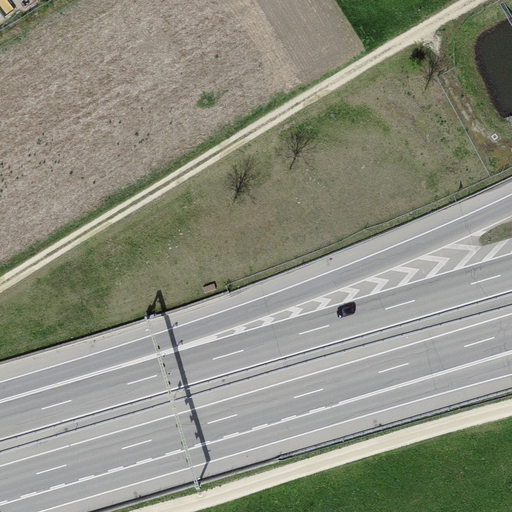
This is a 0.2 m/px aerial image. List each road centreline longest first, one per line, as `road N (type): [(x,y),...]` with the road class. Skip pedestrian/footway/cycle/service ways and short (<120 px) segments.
road 1 (track): [(472,0),(0,285)]
road 2 (motorway): [(511,202),(123,383)]
road 3 (motorway): [(511,272),(123,383)]
road 4 (motorway): [(0,483),(346,383)]
road 5 (track): [(168,511),(511,410)]
road 6 (motorway): [(346,383),(511,331)]
road 7 (motorway): [(346,383),(511,356)]
road 8 (motorway): [(123,383),(0,419)]
